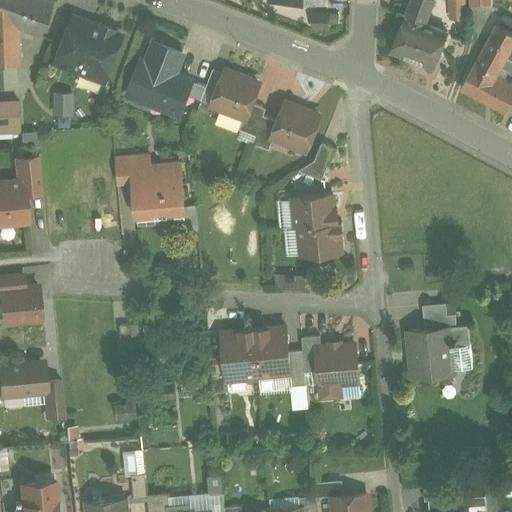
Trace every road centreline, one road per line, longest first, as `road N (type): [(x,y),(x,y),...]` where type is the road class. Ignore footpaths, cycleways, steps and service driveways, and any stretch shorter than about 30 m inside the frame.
road 1 (residential): [(89,275),(127,289),(377,307)]
road 2 (residential): [(377,307),(358,79)]
road 3 (residential): [(153,0),(358,79)]
road 4 (residential): [(377,307),(398,511)]
road 5 (residential): [(358,79),(511,164)]
